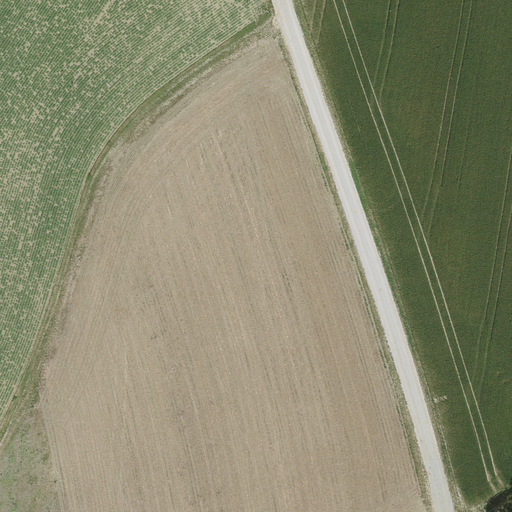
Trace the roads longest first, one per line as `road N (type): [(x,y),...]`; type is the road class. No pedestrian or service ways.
road 1 (track): [(443,511),(388,312),(282,0)]
road 2 (track): [(0,428),(100,171),(138,117),(223,45),(285,11)]
